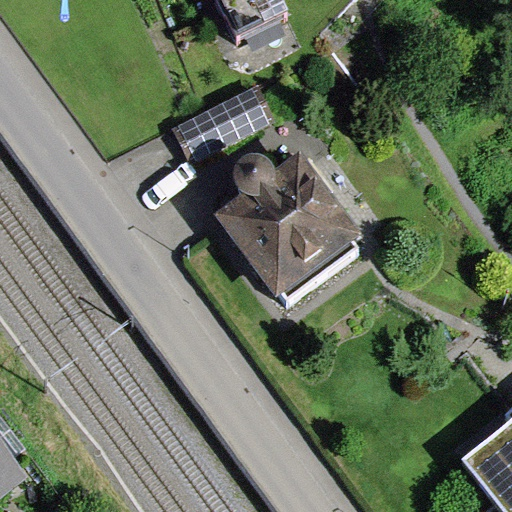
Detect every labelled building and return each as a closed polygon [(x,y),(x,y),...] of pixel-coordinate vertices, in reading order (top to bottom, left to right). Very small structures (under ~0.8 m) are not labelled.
[(210,0),(231,45),(279,22),(269,0),(210,0)] [(273,95),(194,134),(211,168),(290,128),(273,95)] [(329,165),(239,227),(307,324),(397,262),(329,165)] [(511,511),(511,420),(511,422),(511,437),(467,473),(498,511),(511,511)] [(0,511),(23,511),(47,494),(0,435),(0,511)]
